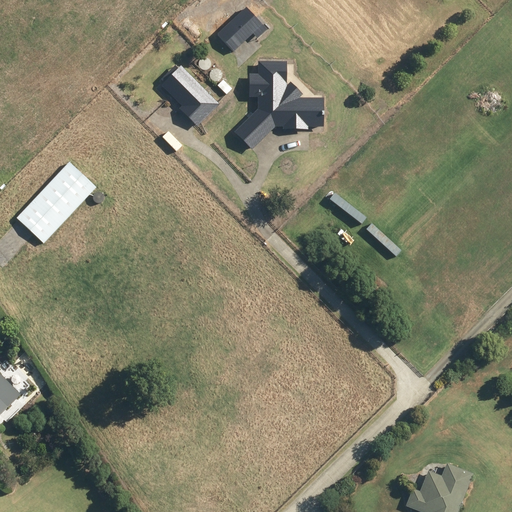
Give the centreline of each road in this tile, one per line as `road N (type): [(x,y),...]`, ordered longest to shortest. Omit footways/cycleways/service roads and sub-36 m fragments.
road 1 (unknown): [(418,392),(265,242)]
road 2 (unknown): [(293,511),(418,392)]
road 3 (unknown): [(418,392),(511,300)]
